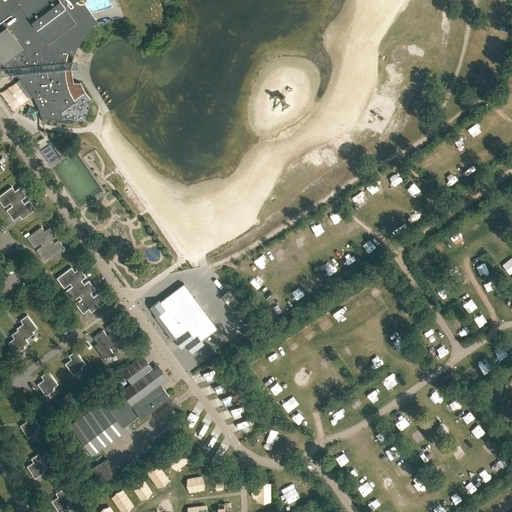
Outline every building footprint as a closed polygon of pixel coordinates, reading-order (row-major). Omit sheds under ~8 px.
[(0,62),(1,64),(4,65),(6,66),(8,68),(7,68),(7,71),(8,74),(15,74),(16,75),(17,76),(18,77),(20,78),(21,80),(20,81),(31,95),(33,96),(34,98),(35,101),(36,103),(37,105),(38,107),(39,110),(40,112),(40,114),(41,117),(41,121),(61,122),(62,119),(61,111),(85,93),(84,92),(84,90),(83,89),(82,88),(82,86),(81,85),(80,83),(73,83),(73,82),(73,81),(72,79),(72,78),(72,76),(72,74),(72,72),(71,69),(71,67),(72,64),(72,61),(73,57),(73,55),(74,52),(77,45),(78,43),(82,38),(87,33),(98,24),(95,18),(92,13),(83,2),(81,0),(0,0),(0,36),(2,36),(2,40),(0,40),(0,62)] [(12,85),(14,91),(22,87),(20,82),(12,85)] [(43,150),(51,163),(60,158),(52,145),(43,150)] [(10,202),(12,205),(21,199),(25,196),(19,187),(14,190),(11,186),(0,194),(0,201),(4,207),(10,202)] [(6,209),(13,219),(19,215),(21,218),(35,208),(28,199),(24,203),(21,199),(12,205),(6,209)] [(93,217),(99,214),(96,206),(90,209),(93,217)] [(88,211),(84,213),(94,230),(98,228),(88,211)] [(40,243),(42,245),(51,239),(55,236),(49,227),(44,231),(41,226),(26,237),(34,247),(40,243)] [(450,234),(456,244),(461,241),(456,231),(450,234)] [(36,250),(43,260),(49,255),(51,258),(62,250),(63,250),(65,249),(58,240),(53,243),(51,239),(42,245),(36,250)] [(69,283),(72,285),(81,280),(85,276),(84,273),(83,273),(79,267),(74,271),(71,266),(56,277),(63,287),(69,283)] [(377,285),(380,289),(390,282),(386,278),(377,285)] [(79,295),(81,298),(90,292),(92,291),(95,289),(88,280),(83,283),(81,280),(72,285),(65,290),(73,300),(79,295)] [(159,300),(150,307),(157,316),(158,315),(175,338),(174,339),(181,348),(185,344),(191,352),(203,343),(201,341),(217,329),(184,283),(160,301),(159,300)] [(75,302),(82,312),(88,308),(91,311),(104,301),(97,293),(93,296),(90,292),(81,298),(75,302)] [(16,327),(17,329),(25,339),(33,332),(32,331),(36,327),(26,314),(20,319),(22,323),(16,327)] [(107,335),(113,344),(116,349),(125,343),(121,338),(126,335),(115,320),(105,327),(110,333),(107,335)] [(25,339),(17,329),(11,334),(13,337),(7,342),(16,354),(24,347),(23,345),(28,342),(25,339)] [(94,345),(104,358),(112,352),(109,347),(113,344),(107,335),(103,329),(93,337),(97,343),(94,345)] [(71,358),(64,363),(73,375),(82,368),(80,366),(85,363),(75,350),(68,355),(71,358)] [(132,382),(125,388),(120,391),(123,395),(107,406),(102,399),(69,424),(74,431),(72,433),(87,453),(89,451),(90,453),(124,429),(122,426),(138,414),(139,416),(168,395),(159,383),(167,377),(156,363),(151,367),(142,354),(122,369),(132,382)] [(43,379),(37,383),(45,395),(54,389),(53,387),(57,383),(47,370),(41,375),(43,379)] [(451,373),(442,380),(445,385),(454,378),(451,373)] [(31,412),(24,417),(26,421),(19,425),(27,437),(36,431),(35,429),(40,426),(31,412)] [(158,450),(177,436),(169,426),(151,441),(158,450)] [(269,429),(268,444),(277,445),(279,429),(269,429)] [(387,430),(373,437),(378,446),(391,439),(387,430)] [(140,443),(150,436),(147,432),(137,439),(140,443)] [(47,467),(38,453),(31,458),(33,461),(26,465),(34,478),(43,472),(42,470),(47,467)] [(120,464),(123,470),(138,462),(136,457),(120,464)] [(117,474),(107,458),(91,468),(98,479),(103,475),(106,481),(117,474)] [(401,477),(413,468),(408,460),(395,469),(401,477)] [(421,478),(408,486),(413,495),(427,487),(421,478)] [(57,510),(58,511),(59,511),(68,506),(67,505),(71,502),(62,488),(55,492),(57,496),(51,500),(57,510)]
